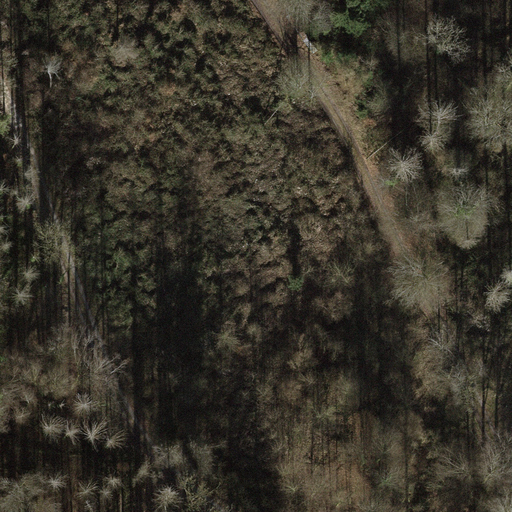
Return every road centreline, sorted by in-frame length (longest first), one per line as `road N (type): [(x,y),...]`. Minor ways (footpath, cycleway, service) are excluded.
road 1 (track): [(262,0),(319,63),(511,472)]
road 2 (track): [(0,86),(124,409),(188,493),(213,511)]
